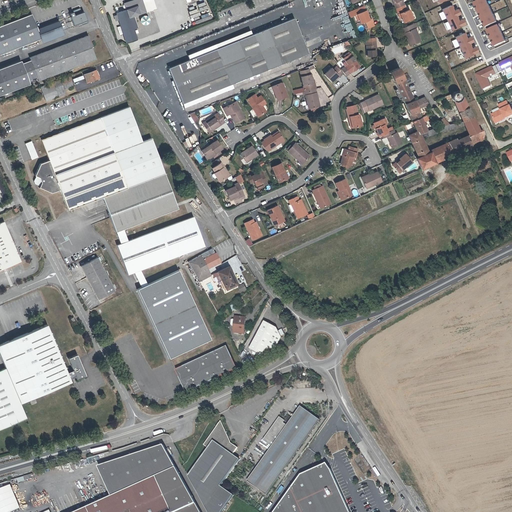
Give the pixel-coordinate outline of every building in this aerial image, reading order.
[(128,10),(118,13),(128,44),(138,41),(130,17),(134,16),(141,14),(138,7),(144,5),(142,0),(138,0),(128,3),(130,9),(128,10)] [(146,0),(147,9),(155,8),(153,0),(146,0)] [(397,9),(406,5),(403,0),(395,0),(397,4),(395,4),(397,9)] [(486,0),(478,0),(475,2),(477,7),(474,8),(477,15),(480,14),(482,18),(479,20),(481,23),(484,22),(486,26),(497,21),(486,0)] [(144,5),(138,7),(141,14),(146,12),(144,5)] [(408,11),(406,5),(397,9),(399,15),(401,14),(402,18),(404,23),(417,18),(416,13),(412,14),(411,10),(408,11)] [(453,5),(442,10),(452,32),(463,27),(462,26),(465,25),(463,20),(459,22),(457,17),(462,15),(459,9),(455,11),(453,5)] [(363,6),(347,13),(349,18),(356,15),(359,24),(364,22),(365,24),(372,22),(371,19),(368,20),(363,6)] [(196,24),(204,21),(203,18),(210,15),(208,9),(199,12),(200,15),(193,18),(196,24)] [(73,26),(80,23),(86,21),(83,12),(74,16),(73,13),(69,14),(73,26)] [(30,15),(0,26),(0,53),(39,39),(30,15)] [(134,16),(130,17),(134,30),(138,28),(134,16)] [(308,53),(294,18),(168,68),(181,103),(308,53)] [(36,30),(41,44),(63,35),(57,21),(36,30)] [(498,24),(487,29),(489,34),(486,35),(490,43),(493,41),(495,46),(506,41),(498,24)] [(415,30),(413,25),(406,28),(409,39),(408,39),(411,46),(422,42),(418,29),(415,30)] [(466,33),(456,38),(465,60),(476,55),(475,54),(478,53),(476,48),(473,50),(471,45),(475,43),(472,37),(468,39),(466,33)] [(21,60),(0,67),(0,94),(30,83),(29,80),(37,77),(39,80),(95,58),(91,47),(94,46),(88,34),(30,57),(31,59),(22,63),(21,60)] [(368,42),(367,39),(364,39),(366,58),(374,57),(374,47),(375,46),(375,42),(374,42),(368,42)] [(353,72),(359,67),(350,54),(343,59),(346,62),(343,64),(345,67),(341,70),(343,74),(346,77),(352,72),(353,72)] [(511,57),(499,63),(499,64),(496,65),(499,73),(511,67),(511,68),(511,57)] [(492,67),(476,74),(483,89),(491,86),(487,78),(499,73),(496,65),(492,67)] [(341,70),(340,69),(338,66),(333,69),(332,67),(324,73),(329,81),(334,77),(338,75),(339,77),(343,74),(341,70)] [(305,91),(316,89),(317,88),(315,82),(313,82),(312,78),(309,68),(300,70),(304,88),(305,91)] [(418,131),(420,135),(427,131),(423,122),(426,120),(424,116),(427,115),(433,112),(426,96),(414,102),(406,85),(402,75),(398,68),(388,72),(416,132),(418,131)] [(98,79),(95,70),(82,75),(86,83),(98,79)] [(407,73),(402,75),(406,85),(412,82),(407,73)] [(63,90),(73,86),(69,76),(40,87),(45,102),(65,95),(64,92),(63,90)] [(288,96),(283,82),(273,86),(278,99),(288,96)] [(316,89),(305,91),(305,94),(309,109),(320,106),(316,89)] [(265,111),(262,106),(260,104),(265,101),(261,94),(257,97),(254,94),(247,99),(258,116),(265,111)] [(365,101),(361,103),(364,111),(369,109),(369,111),(383,105),(379,94),(365,100),(365,101)] [(462,98),(461,98),(460,100),(459,101),(458,102),(456,102),(454,101),(463,121),(474,119),(469,108),(465,97),(462,98)] [(499,105),(502,110),(509,107),(507,101),(499,105)] [(158,108),(161,114),(169,110),(166,103),(158,108)] [(245,116),(240,108),(238,110),(234,104),(227,108),(226,106),(223,108),(227,115),(230,113),(236,122),(245,116)] [(345,109),(347,117),(349,116),(351,127),(360,125),(358,115),(357,115),(355,107),(354,108),(353,105),(347,107),(347,109),(345,109)] [(495,122),(505,118),(505,119),(511,115),(511,110),(510,106),(509,107),(502,110),(492,115),(495,122)] [(141,142),(128,107),(41,139),(49,159),(39,163),(34,176),(36,176),(34,181),(35,184),(39,186),(39,187),(50,193),(60,189),(67,209),(102,196),(115,232),(177,209),(151,138),(141,142)] [(194,112),(189,114),(193,121),(198,119),(194,112)] [(202,123),(207,131),(213,126),(215,129),(225,122),(220,115),(218,112),(213,115),(202,123)] [(444,126),(449,124),(444,116),(440,119),(444,126)] [(382,136),(388,133),(386,129),(385,126),(388,124),(385,119),(374,124),(374,126),(376,129),(380,137),(382,136)] [(449,124),(444,126),(435,127),(437,131),(465,126),(469,134),(479,130),(474,119),(463,121),(449,124)] [(479,130),(469,134),(469,135),(472,143),(485,137),(482,129),(479,130)] [(388,133),(382,136),(384,139),(387,138),(392,149),(402,145),(397,133),(395,134),(394,131),(392,131),(388,133)] [(421,169),(435,162),(430,151),(428,152),(420,135),(418,131),(416,132),(409,135),(413,145),(419,157),(416,158),(421,169)] [(283,140),(278,133),(272,137),(270,135),(263,139),(264,140),(260,142),(266,151),(283,140)] [(446,154),(472,143),(469,135),(443,146),(446,154)] [(200,150),(205,158),(212,152),(213,153),(220,148),(215,140),(200,150)] [(31,160),(38,157),(31,141),(25,143),(31,160)] [(288,149),(299,161),(300,160),(303,163),(310,156),(299,145),(298,146),(295,143),(288,149)] [(256,154),(251,146),(240,153),(245,161),(256,154)] [(446,154),(443,146),(430,151),(435,162),(437,161),(443,158),(442,156),(446,154)] [(357,149),(349,147),(348,151),(342,149),(340,156),(343,156),(341,164),(350,167),(351,164),(352,160),(353,157),(355,158),(357,149)] [(398,159),(400,160),(392,166),(398,173),(411,163),(404,154),(398,159)] [(217,181),(226,176),(221,168),(222,167),(220,162),(211,167),(213,172),(212,173),(217,181)] [(277,181),(287,177),(283,170),(280,162),(271,166),(277,181)] [(253,181),(255,187),(261,185),(261,186),(266,184),(261,171),(251,175),(250,174),(246,176),(249,183),(253,181)] [(376,173),(369,176),(361,180),(365,189),(381,182),(376,173)] [(334,184),(338,192),(341,199),(350,195),(344,179),(334,184)] [(228,199),(232,197),(237,195),(238,197),(243,195),(238,183),(233,185),(233,186),(225,191),(228,199)] [(313,195),(316,202),(317,202),(320,208),(329,204),(322,187),(312,191),(314,195),(313,195)] [(289,205),(290,205),(291,204),(294,211),(293,211),(296,219),(306,215),(300,200),(298,201),(296,197),(287,201),(289,205)] [(265,210),(269,217),(272,223),(272,224),(282,220),(275,206),(265,210)] [(192,216),(116,245),(127,274),(133,272),(139,270),(203,245),(192,216)] [(0,221),(0,268),(3,267),(19,260),(2,221),(0,221)] [(252,224),(251,221),(243,225),(250,240),(260,236),(255,223),(252,224)] [(212,249),(200,255),(203,260),(214,254),(212,249)] [(189,261),(198,278),(209,273),(207,269),(220,262),(215,254),(214,254),(203,260),(200,255),(189,261)] [(230,264),(238,260),(236,255),(228,259),(230,264)] [(113,290),(96,257),(80,265),(97,298),(113,290)] [(219,273),(220,275),(222,280),(227,290),(235,286),(232,278),(233,277),(229,268),(219,273)] [(140,284),(141,287),(147,284),(139,270),(133,272),(140,284)] [(141,287),(136,289),(168,358),(209,338),(177,270),(147,284),(141,287)] [(209,273),(198,278),(200,282),(211,276),(209,273)] [(245,285),(240,288),(243,295),(248,291),(245,285)] [(243,300),(234,304),(236,308),(245,305),(243,300)] [(232,325),(235,325),(234,333),(245,334),(247,318),(236,317),(236,321),(233,321),(232,325)] [(276,327),(265,321),(250,348),(261,355),(264,350),(275,349),(281,338),(276,327)] [(0,342),(0,358),(4,367),(19,403),(69,382),(68,378),(67,378),(65,372),(64,369),(65,366),(62,365),(61,363),(62,361),(60,360),(59,357),(60,355),(57,354),(56,352),(57,350),(55,348),(54,346),(55,343),(53,343),(51,340),(52,338),(50,337),(49,334),(50,332),(48,332),(45,324),(32,329),(0,342)] [(226,345),(176,370),(187,392),(237,367),(226,345)] [(72,370),(65,372),(67,378),(74,375),(75,379),(84,375),(75,355),(67,358),(72,370)] [(0,428),(24,418),(19,403),(4,367),(0,368),(0,428)] [(248,480),(267,493),(319,419),(301,406),(287,425),(283,423),(285,420),(280,417),(263,440),(272,446),(248,480)] [(206,449),(186,477),(205,511),(219,511),(232,496),(219,487),(238,460),(231,455),(236,448),(228,443),(225,441),(227,438),(219,422),(201,446),(206,449)] [(97,467),(111,497),(154,478),(172,469),(159,447),(97,467)] [(299,476),(273,511),(347,511),(329,471),(324,464),(299,476)] [(196,511),(175,475),(172,469),(154,478),(111,497),(78,511),(196,511)] [(11,485),(0,488),(0,511),(10,511),(21,508),(11,485)]
